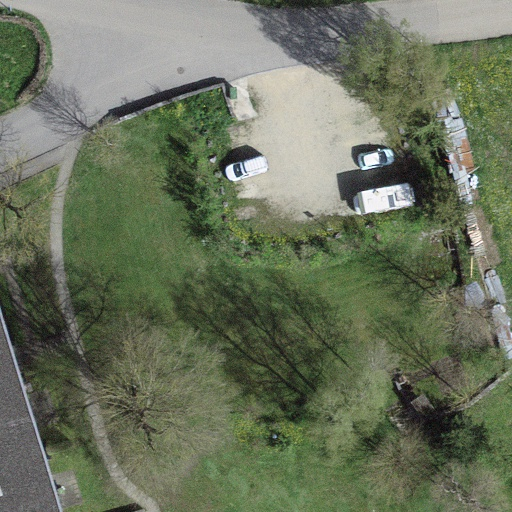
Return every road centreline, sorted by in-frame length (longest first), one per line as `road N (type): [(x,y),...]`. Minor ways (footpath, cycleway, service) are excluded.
road 1 (residential): [(511,17),(405,31),(161,26)]
road 2 (residential): [(0,142),(44,121),(161,26)]
road 3 (residential): [(161,26),(40,0)]
